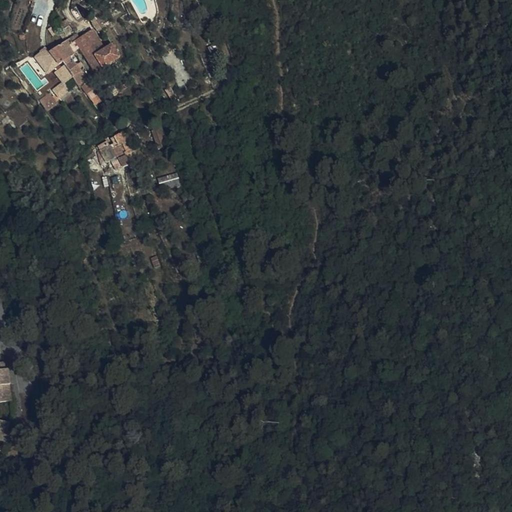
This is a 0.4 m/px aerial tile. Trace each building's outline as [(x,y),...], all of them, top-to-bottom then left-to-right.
[(48,0),(37,0),(36,6),(45,9),(48,0)] [(126,18),(119,4),(113,7),(121,21),(126,18)] [(113,26),(106,14),(96,19),(98,22),(94,25),(100,34),(113,26)] [(94,32),(92,34),(113,66),(123,61),(114,48),(107,52),(94,32)] [(92,34),(76,45),(76,46),(81,54),(97,76),(113,66),(92,34)] [(69,51),(73,49),(70,45),(50,59),(60,72),(64,70),(73,63),(76,61),(75,58),(69,51)] [(81,54),(76,46),(73,49),(69,51),(75,58),(81,54)] [(223,64),(218,53),(209,56),(215,67),(223,64)] [(73,63),(64,70),(68,74),(77,69),(73,63)] [(82,94),(84,93),(95,87),(98,86),(94,80),(89,84),(82,73),(80,72),(79,73),(77,69),(68,74),(82,94)] [(89,101),(99,95),(95,87),(84,93),(89,101)] [(63,104),(73,97),(66,88),(56,94),(63,104)] [(57,111),(52,104),(42,111),(47,118),(57,111)] [(105,128),(111,142),(123,138),(116,124),(105,128)] [(161,137),(155,139),(161,156),(168,154),(161,137)] [(161,156),(155,139),(150,140),(157,158),(161,156)] [(97,159),(100,167),(106,162),(110,171),(113,177),(115,183),(134,174),(132,168),(136,166),(127,144),(125,145),(123,141),(110,150),(112,154),(108,156),(107,153),(97,159)] [(106,162),(100,167),(103,175),(110,171),(106,162)] [(110,171),(103,175),(106,181),(113,177),(110,171)] [(180,194),(177,183),(158,190),(162,201),(180,194)] [(0,404),(12,404),(10,387),(12,386),(11,370),(7,370),(7,363),(0,363),(0,404)] [(13,443),(15,432),(10,431),(11,424),(0,420),(0,453),(4,454),(7,442),(13,443)]
